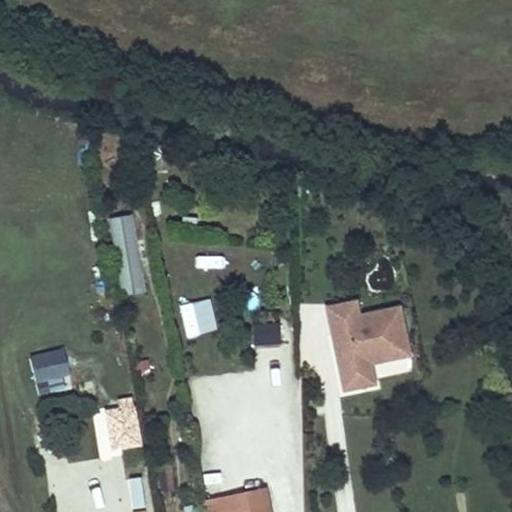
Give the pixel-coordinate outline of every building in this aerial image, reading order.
[(113,216),(120,294),(142,292),(135,214),(113,216)] [(361,310),(334,316),(350,394),(373,390),(374,397),(386,394),(383,381),(416,376),(403,316),(363,324),(361,310)] [(251,320),(251,343),(281,343),(280,320),(251,320)] [(64,347),(30,352),(35,391),(70,386),(64,347)] [(134,441),(125,397),(113,399),(115,408),(101,411),(107,446),(134,441)] [(129,507),(143,506),(141,475),(127,476),(129,507)] [(267,511),(263,489),(234,495),(237,511),(267,511)] [(237,511),(234,495),(202,502),(203,511),(237,511)]
